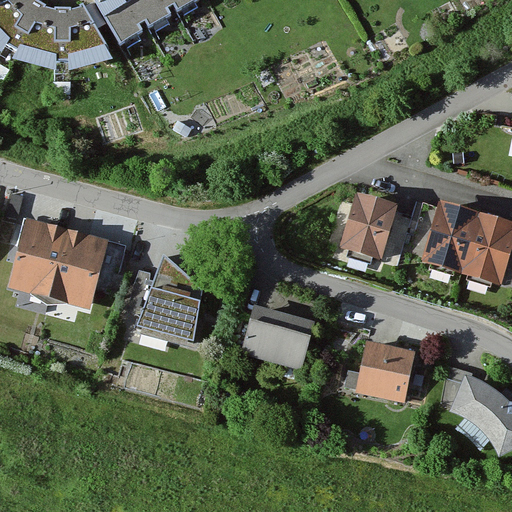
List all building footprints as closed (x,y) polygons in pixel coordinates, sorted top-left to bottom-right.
[(0,0),(0,53),(7,60),(64,77),(115,66),(85,10),(69,12),(55,13),(43,7),(33,1),(32,0),(0,0)] [(85,0),(120,62),(210,13),(203,0),(85,0)] [(223,0),(229,9),(246,0),(223,0)] [(395,206),(359,195),(344,246),(380,257),(395,206)] [(511,239),(511,226),(443,204),(426,259),(499,282),(511,239)] [(106,242),(19,222),(0,305),(87,325),(106,242)] [(188,303),(140,292),(125,354),(173,365),(188,303)] [(300,329),(241,315),(227,374),(286,389),(300,329)] [(410,352),(351,343),(342,401),(401,409),(410,352)] [(511,409),(496,394),(468,381),(453,416),(472,428),(489,444),(503,463),(511,458),(511,409)]
